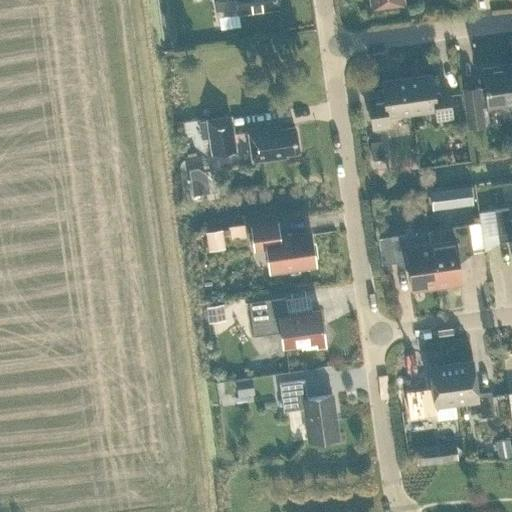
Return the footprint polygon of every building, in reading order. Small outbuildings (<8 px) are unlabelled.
[(274,0),(234,0),(237,13),(276,7),(274,0)] [(402,4),(401,0),(367,0),(368,2),(370,2),(371,8),(381,7),(381,9),(392,8),(392,6),(402,4)] [(477,86),(461,88),(467,126),(482,124),(480,107),(486,107),(511,103),(511,91),(509,67),(499,68),(499,65),(481,68),(483,87),(477,87),(477,86)] [(405,78),(410,112),(434,109),(435,119),(449,117),(446,91),(433,93),(430,75),(405,78)] [(386,115),(410,112),(405,78),(380,82),(383,100),(367,102),(371,128),(388,126),(386,115)] [(205,119),(210,155),(235,151),(231,115),(205,119)] [(297,151),(293,126),(279,128),(279,125),(247,130),(251,161),(285,156),(285,153),(297,151)] [(383,158),(381,139),(369,141),(371,160),(383,158)] [(475,197),(473,185),(455,187),(457,199),(475,197)] [(507,208),(493,210),(497,241),(511,239),(511,247),(511,219),(508,220),(507,208)] [(312,263),(307,233),(277,238),(275,223),(250,227),(254,248),(267,246),(270,269),(312,263)] [(245,237),(243,224),(229,225),(230,238),(245,237)] [(455,254),(471,252),(467,224),(450,226),(452,240),(429,244),(435,286),(459,282),(455,254)] [(224,248),(221,229),(205,231),(208,250),(224,248)] [(435,286),(429,244),(405,247),(403,234),(389,236),(393,261),(406,259),(411,289),(435,286)] [(324,347),(318,310),(286,314),(284,296),(247,301),(252,335),(280,331),(282,347),(299,344),(300,350),(324,347)] [(225,319),(223,302),(205,305),(208,322),(225,319)] [(479,417),(493,415),(490,391),(476,393),(471,360),(450,363),(455,403),(467,401),(468,412),(478,411),(479,417)] [(433,406),(455,403),(450,363),(428,367),(433,406)] [(254,393),(251,377),(235,380),(237,395),(254,393)] [(307,441),(337,437),(331,394),(306,397),(303,379),(278,383),(282,410),(302,407),(307,441)] [(510,455),(508,438),(494,440),(497,457),(510,455)] [(457,459),(455,444),(438,446),(440,461),(457,459)]
